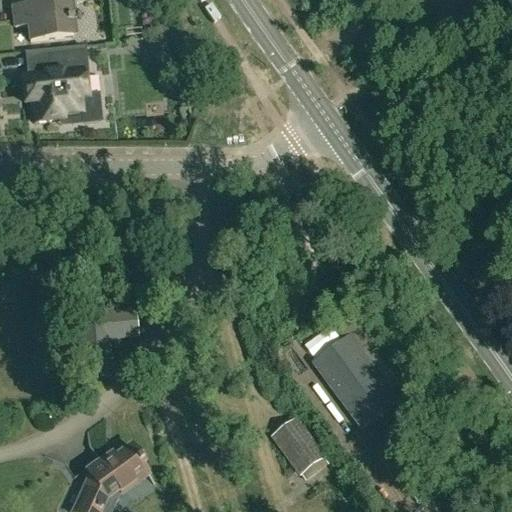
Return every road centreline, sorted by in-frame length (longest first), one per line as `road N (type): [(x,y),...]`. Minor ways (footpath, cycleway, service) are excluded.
road 1 (secondary): [(511,376),(322,114)]
road 2 (residential): [(0,167),(245,167),(292,143)]
road 3 (unknown): [(204,511),(147,367)]
road 4 (secondary): [(322,114),(241,0)]
